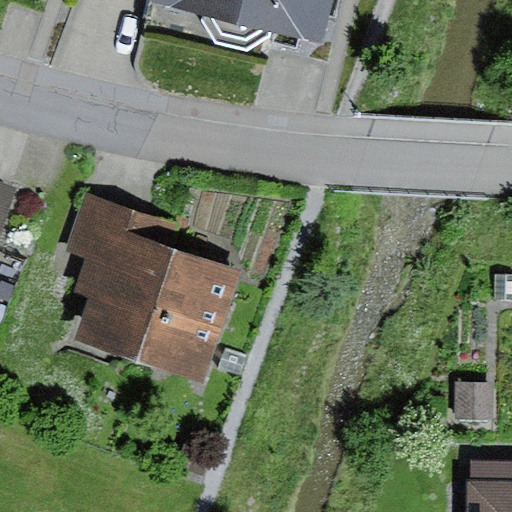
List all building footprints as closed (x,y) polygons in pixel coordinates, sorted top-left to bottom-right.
[(334,0),(154,0),(154,4),(203,16),(202,20),(214,45),(247,52),(273,36),(274,32),(325,44),(334,0)] [(0,245),(19,193),(0,185),(0,245)] [(182,229),(86,199),(70,251),(86,256),(74,294),(91,300),(77,342),(204,382),(237,278),(173,258),(182,229)] [(496,385),(456,384),(455,419),(495,420),(496,385)] [(511,511),(511,464),(467,464),(466,511),(511,511)]
